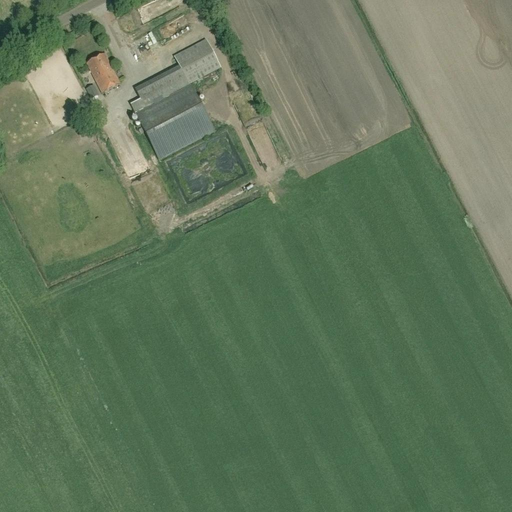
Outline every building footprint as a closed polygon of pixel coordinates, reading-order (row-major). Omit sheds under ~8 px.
[(181,24),(175,29),(180,34),(185,30),(181,24)] [(134,114),(188,86),(220,69),(206,42),(174,58),(179,69),(135,92),(140,102),(130,107),(134,114)] [(120,86),(104,56),(86,65),(102,95),(120,86)] [(231,84),(235,92),(240,89),(237,82),(231,84)] [(191,87),(135,116),(158,161),(214,132),(191,87)]
